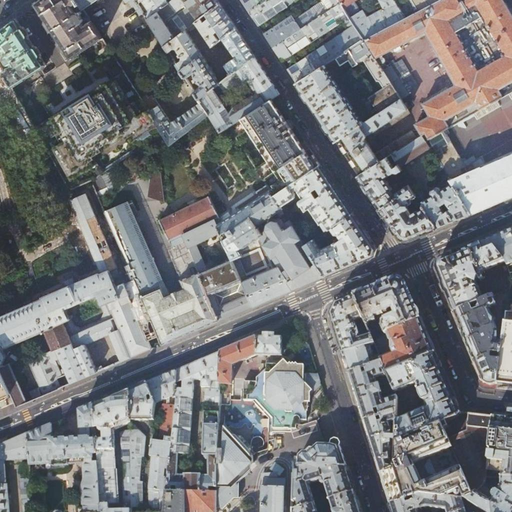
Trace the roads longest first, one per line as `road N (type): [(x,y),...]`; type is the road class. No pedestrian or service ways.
road 1 (secondary): [(0,435),(311,302)]
road 2 (residential): [(228,0),(401,265)]
road 3 (residential): [(378,511),(311,302)]
road 4 (residential): [(415,260),(468,391),(511,402)]
